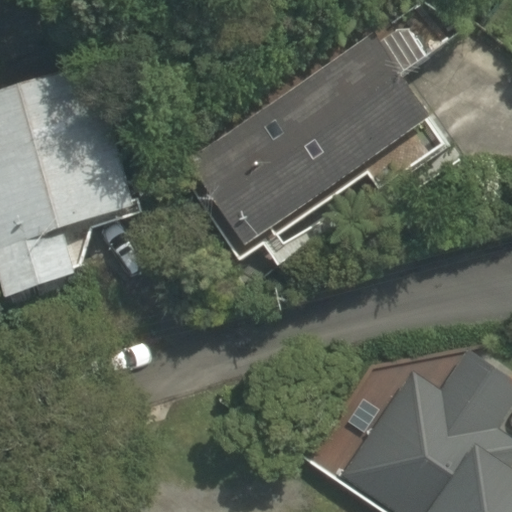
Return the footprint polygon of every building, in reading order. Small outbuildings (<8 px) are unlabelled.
[(409,0),(376,28),(410,79),(468,39),(412,0),(409,0)] [(192,163),(254,254),(440,127),(378,36),(192,163)] [(0,101),(0,272),(10,307),(88,283),(75,238),(147,217),(103,71),(0,101)] [(143,486),(224,462),(209,411),(128,434),(143,486)] [(511,484),(511,441),(452,411),(424,465),(502,505),(511,484)]
